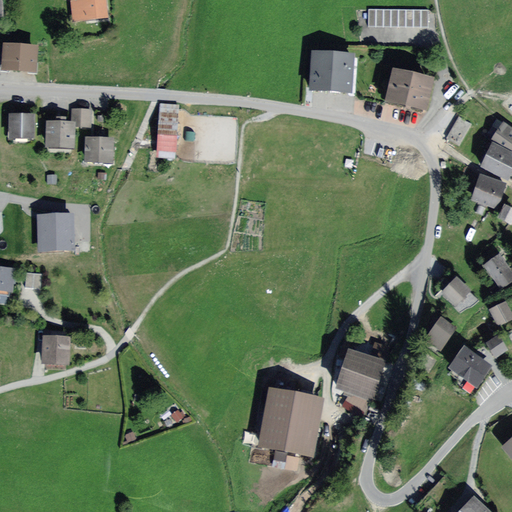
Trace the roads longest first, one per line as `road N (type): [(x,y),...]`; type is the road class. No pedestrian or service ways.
road 1 (residential): [(0,85),(282,107),(430,142),(432,228),(369,490),(387,501),(406,494),(447,444),(511,389)]
road 2 (track): [(282,107),(245,124),(226,250),(182,272),(132,330)]
road 3 (residential): [(132,330),(97,363),(0,392)]
